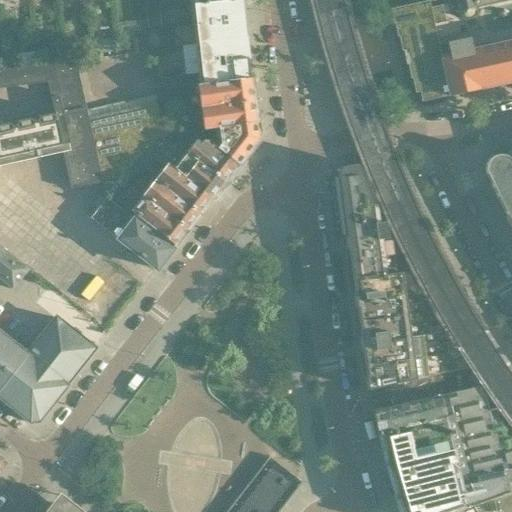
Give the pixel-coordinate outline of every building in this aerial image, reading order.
[(345,21),(339,0),(314,0),(322,28),(322,30),(347,23),(346,21),(345,21)] [(511,0),(451,0),(455,13),(457,13),(458,14),(458,15),(459,16),(460,17),(461,18),(463,19),(464,19),(465,20),(467,20),(469,19),(471,18),(472,17),(474,16),(475,15),(475,13),(476,11),(476,9),(476,8),(511,0)] [(240,1),(190,7),(192,26),(242,21),(240,1)] [(446,96),(436,46),(432,25),(445,22),(441,5),(429,8),(427,1),(389,9),(392,23),(393,23),(396,37),(398,37),(401,51),(402,51),(405,65),(407,65),(410,79),(411,79),(414,93),(419,92),(421,100),(420,100),(420,102),(446,96)] [(242,21),(192,26),(194,46),(244,40),(242,21)] [(354,53),(346,25),(347,25),(347,23),(322,30),(322,32),(323,32),(332,61),(332,63),(356,55),(355,53),(354,53)] [(511,81),(511,42),(492,47),(490,42),(470,46),(468,39),(436,46),(446,96),(480,90),(479,88),(511,81)] [(244,40),(194,46),(196,66),(247,60),(244,40)] [(364,85),(355,57),(356,57),(356,55),(332,63),(332,65),(333,65),(341,92),(364,85)] [(249,80),(247,60),(196,66),(198,86),(204,85),(249,80)] [(83,112),(85,112),(75,62),(0,71),(0,90),(47,84),(53,114),(0,126),(0,155),(59,143),(61,154),(68,189),(99,182),(83,112)] [(249,80),(204,85),(198,86),(197,86),(200,109),(252,101),(251,99),(253,96),(252,90),(250,88),(249,80)] [(371,102),(365,85),(364,85),(341,92),(345,107),(361,104),(371,102)] [(163,94),(155,96),(158,121),(166,120),(165,114),(163,94)] [(224,182),(186,153),(169,139),(159,132),(158,127),(158,121),(155,96),(85,112),(105,194),(114,192),(123,181),(147,150),(159,160),(166,165),(210,199),(224,182)] [(252,101),(200,109),(203,130),(217,129),(255,123),(253,113),(255,111),(254,104),(252,102),(252,101)] [(175,135),(172,112),(165,114),(166,120),(167,126),(168,136),(175,135)] [(217,129),(203,130),(193,132),(205,141),(216,149),(237,165),(253,144),(257,143),(260,141),(259,137),(256,134),(255,123),(217,129)] [(167,126),(158,127),(159,132),(169,139),(168,136),(167,126)] [(216,149),(205,141),(201,143),(199,145),(194,142),(186,153),(224,182),(237,165),(216,149)] [(392,157),(388,146),(362,151),(367,164),(369,169),(392,157)] [(484,170),(486,175),(498,201),(511,227),(511,162),(511,163),(508,159),(503,156),(498,155),(493,156),(488,160),(485,164),(484,170)] [(407,194),(394,163),(392,157),(369,169),(377,189),(384,204),(385,206),(409,196),(407,193),(407,194)] [(210,199),(166,165),(154,180),(197,215),(210,199)] [(339,177),(345,222),(373,218),(370,197),(360,171),(357,166),(355,165),(340,168),(339,170),(339,177)] [(197,215),(154,180),(142,196),(185,230),(197,215)] [(185,230),(142,196),(123,181),(114,192),(110,197),(172,247),(185,230)] [(424,231),(409,198),(410,198),(409,196),(385,206),(386,209),(387,208),(403,242),(424,231)] [(129,249),(153,268),(156,270),(171,250),(105,198),(97,209),(89,219),(129,249)] [(373,218),(345,222),(348,243),(383,239),(380,218),(373,218)] [(434,250),(424,231),(403,242),(409,255),(434,250)] [(383,239),(348,243),(353,279),(381,276),(388,274),(383,239)] [(27,270),(0,248),(0,280),(12,290),(27,270)] [(457,292),(434,250),(409,255),(432,299),(445,295),(457,292)] [(381,276),(353,279),(356,301),(402,295),(399,273),(388,274),(381,276)] [(420,292),(416,285),(409,287),(410,294),(420,292)] [(443,318),(463,303),(457,292),(445,295),(432,299),(443,318)] [(402,295),(356,301),(359,323),(405,316),(402,295)] [(480,332),(463,303),(443,318),(461,346),(480,332)] [(405,316),(359,323),(361,343),(408,337),(405,316)] [(0,398),(29,421),(37,421),(64,387),(64,385),(93,348),(91,347),(55,319),(25,356),(0,335),(0,398)] [(503,367),(480,332),(461,346),(483,382),(503,367)] [(408,337),(361,343),(364,365),(411,359),(408,337)] [(414,380),(411,359),(364,365),(366,378),(368,390),(414,381),(414,380)] [(511,401),(511,379),(503,367),(483,382),(502,409),(511,401)] [(271,511),(301,474),(273,452),(184,384),(172,399),(148,430),(106,483),(143,511),(271,511)] [(511,491),(511,447),(505,449),(501,429),(491,430),(487,411),(484,399),(477,388),(438,397),(443,417),(377,432),(385,464),(399,511),(450,511),(511,491)] [(443,417),(438,397),(372,411),(377,432),(443,417)] [(511,401),(502,409),(511,423),(511,401)] [(82,511),(58,493),(43,511),(82,511)]
